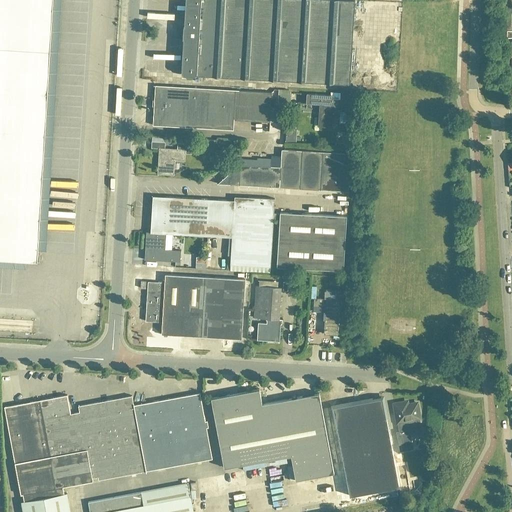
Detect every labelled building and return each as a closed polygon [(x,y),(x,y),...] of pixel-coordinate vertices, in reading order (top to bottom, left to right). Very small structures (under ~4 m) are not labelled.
[(0,0),(0,259),(38,262),(53,0),(0,0)] [(186,0),(182,72),(184,75),(195,75),(197,73),(199,75),(349,85),(354,1),(344,0),(186,0)] [(155,86),(153,126),(158,126),(158,127),(163,128),(164,126),(233,130),(234,120),(270,123),(272,93),(155,86)] [(330,99),(330,96),(307,94),(306,104),(326,105),(325,112),(319,111),(318,127),(338,128),(339,124),(344,124),(346,122),(346,115),(345,113),(337,113),(338,99),(330,99)] [(184,161),(185,154),(191,154),(192,144),(178,143),(177,149),(165,149),(165,142),(152,142),(152,148),(159,148),(158,174),(174,175),(174,160),(184,161)] [(238,165),(217,183),(217,184),(348,192),(350,154),(281,150),(280,167),(238,165)] [(153,196),(152,200),(150,232),(152,232),(153,232),(166,233),(208,236),(232,237),(230,264),(271,266),(273,220),(280,220),(277,267),(344,271),(347,216),(280,213),(280,214),(274,213),(274,199),(248,198),(235,197),(234,201),(153,196)] [(166,233),(153,232),(152,232),(150,232),(146,232),(145,260),(180,262),(180,250),(165,249),(166,233)] [(148,282),(146,321),(162,322),(161,335),(241,339),(245,279),(165,274),(165,283),(148,282)] [(281,324),(278,324),(279,319),(281,287),(257,286),(255,317),(267,318),(266,323),(258,323),(257,340),(280,341),(281,324)] [(324,311),(325,306),(334,306),(334,298),(314,297),(313,310),(324,311)] [(323,334),(338,334),(339,307),(334,306),(325,306),(324,311),(323,334)] [(259,389),(211,398),(225,468),(291,455),(296,480),(334,472),(319,393),(262,403),(259,389)] [(68,395),(5,407),(21,495),(24,494),(25,501),(23,502),(24,511),(70,511),(67,493),(64,493),(63,487),(93,481),(93,478),(99,477),(99,480),(213,459),(201,393),(135,405),(133,396),(79,406),(80,412),(71,414),(68,395)] [(333,407),(349,496),(399,487),(382,398),(333,407)] [(419,419),(420,419),(417,403),(416,403),(415,402),(410,403),(409,405),(404,406),(403,402),(394,404),(397,423),(398,423),(400,432),(397,433),(400,451),(410,449),(406,432),(421,429),(419,419)] [(88,503),(90,511),(193,511),(188,484),(142,493),(142,492),(88,503)] [(286,494),(274,494),(273,506),(286,506),(286,494)]
